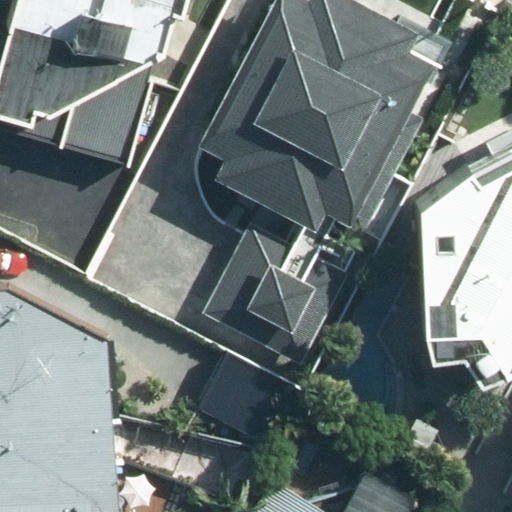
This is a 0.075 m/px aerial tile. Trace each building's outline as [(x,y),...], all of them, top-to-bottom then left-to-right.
[(0,118),(30,126),(34,112),(50,115),(163,57),(172,17),(187,20),(191,0),(10,0),(6,19),(0,17),(0,118)] [(271,0),(198,147),(220,157),(210,177),(319,232),(329,212),(353,225),(434,65),(409,52),(419,32),(354,0),(271,0)] [(511,148),(417,204),(425,360),(462,362),(480,390),(511,370),(511,148)] [(311,292),(331,303),(354,259),(293,228),(287,240),(251,221),(203,313),(304,366),(312,350),(288,337),(311,292)] [(0,511),(117,511),(108,339),(9,286),(0,286),(0,511)] [(265,475),(245,511),(402,511),(411,495),(361,469),(353,487),(311,499),(265,475)]
